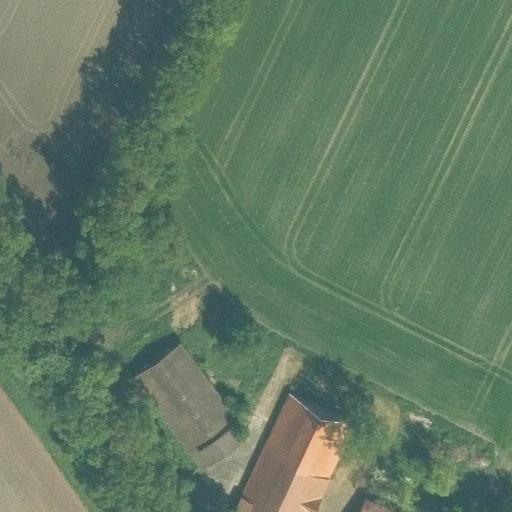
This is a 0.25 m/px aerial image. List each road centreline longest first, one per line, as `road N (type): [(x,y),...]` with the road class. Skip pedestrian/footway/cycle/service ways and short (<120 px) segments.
road 1 (track): [(0,312),(159,0)]
road 2 (unclassified): [(124,511),(0,341)]
